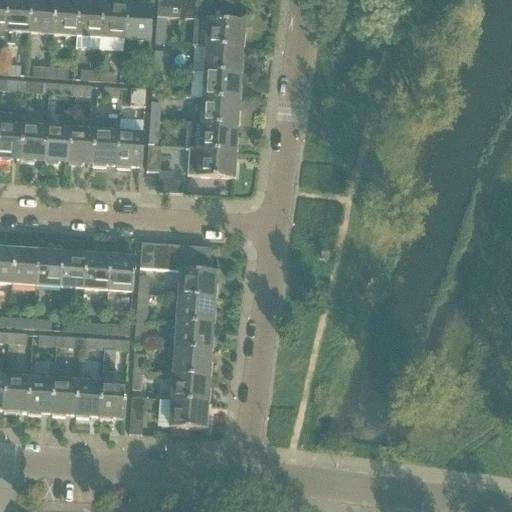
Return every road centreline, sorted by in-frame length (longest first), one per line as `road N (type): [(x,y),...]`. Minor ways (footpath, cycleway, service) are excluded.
road 1 (residential): [(278,229),(0,214)]
road 2 (residential): [(511,509),(250,478)]
road 3 (residential): [(250,478),(0,459)]
road 4 (residential): [(250,478),(278,229)]
road 5 (residential): [(278,229),(304,0)]
